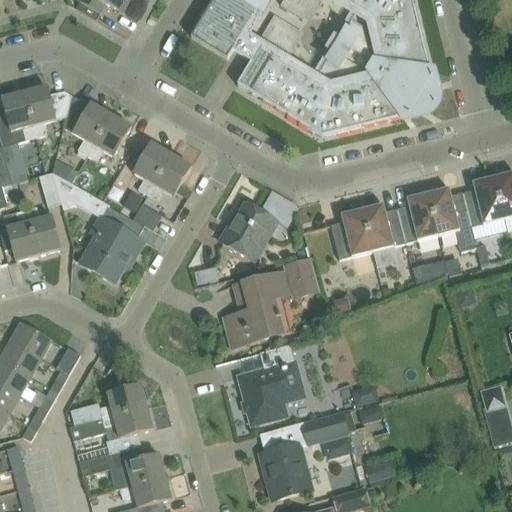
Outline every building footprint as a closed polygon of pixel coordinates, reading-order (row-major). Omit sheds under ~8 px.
[(80,0),(78,4),(80,4),(75,12),(96,24),(100,17),(106,6),(123,16),(132,0),(80,0)] [(258,11),(239,0),(214,0),(191,40),(227,62),(258,11)] [(407,71),(400,81),(402,81),(396,91),(394,91),(388,100),(375,83),(329,94),(247,44),(239,56),(252,64),(237,88),(322,139),(402,120),(400,116),(405,112),(410,119),(423,116),(427,115),(431,113),(433,110),(436,106),(437,102),(437,98),(436,94),(433,82),(425,81),(426,74),(430,74),(411,0),(338,0),(373,21),(385,67),(407,71)] [(285,0),(280,8),(303,21),(309,11),(316,15),(322,4),(315,0),(285,0)] [(261,39),(291,57),(297,46),(290,42),(296,31),(274,18),(261,39)] [(327,64),(321,60),(315,71),(331,81),(361,74),(362,71),(345,61),(352,51),(369,61),(370,59),(363,29),(346,19),(340,29),(346,33),(327,64)] [(65,95),(49,98),(47,90),(24,96),(36,141),(47,138),(44,126),(55,123),(55,122),(65,120),(65,95)] [(84,143),(78,153),(88,160),(112,119),(91,107),(89,110),(65,95),(65,120),(63,129),(74,136),(73,137),(84,143)] [(0,131),(0,144),(2,150),(36,141),(24,96),(15,98),(12,96),(6,98),(4,101),(2,102),(9,129),(0,131)] [(112,119),(88,160),(97,165),(103,154),(113,160),(121,147),(131,130),(112,119)] [(171,158),(151,147),(141,164),(133,176),(144,183),(138,193),(148,199),(171,158)] [(18,161),(30,165),(34,151),(21,148),(18,161)] [(0,150),(0,190),(2,190),(2,189),(12,187),(2,150),(0,150)] [(191,170),(171,158),(148,199),(157,204),(163,193),(174,200),(191,170)] [(511,175),(508,176),(494,180),(504,223),(511,220),(511,175)] [(39,180),(48,211),(61,207),(60,201),(58,196),(52,176),(39,180)] [(108,208),(52,176),(58,196),(100,221),(107,209),(108,208)] [(26,180),(15,183),(19,200),(31,197),(26,180)] [(474,193),(463,196),(471,230),(483,228),(504,223),(494,180),(472,185),(474,193)] [(449,191),(442,193),(428,196),(439,239),(456,235),(461,254),(476,251),(476,249),(471,230),(463,196),(451,199),(449,191)] [(132,194),(123,209),(137,217),(142,207),(145,202),(132,194)] [(228,230),(220,245),(254,265),(269,238),(268,237),(288,203),(271,194),(260,215),(246,207),(231,232),(228,230)] [(408,209),(397,212),(406,247),(417,244),(439,239),(428,196),(406,202),(408,209)] [(162,219),(145,209),(142,207),(137,217),(133,223),(153,235),(162,219)] [(384,207),(377,209),(362,212),(373,255),(394,250),(394,249),(406,247),(397,212),(385,215),(384,207)] [(96,239),(90,250),(80,267),(115,288),(131,259),(135,261),(144,246),(137,242),(143,230),(107,209),(100,221),(91,236),(96,239)] [(37,211),(26,213),(38,259),(61,253),(55,233),(51,219),(40,222),(37,211)] [(343,226),(331,229),(339,263),(373,255),(362,212),(341,218),(343,226)] [(19,228),(7,231),(16,265),(38,259),(26,213),(15,216),(19,228)] [(484,247),(476,249),(476,251),(478,259),(487,257),(484,247)] [(299,266),(285,270),(286,274),(242,286),(248,309),(251,309),(253,313),(223,321),(231,352),(285,338),(275,302),(283,300),(283,302),(293,300),(293,302),(318,295),(315,282),(306,249),(300,251),(297,255),(299,266)] [(423,268),(412,271),(417,290),(428,285),(423,268)] [(204,273),(194,275),(196,287),(207,285),(204,273)] [(471,290),(456,295),(459,308),(475,304),(471,290)] [(347,299),(329,304),(332,318),(350,313),(347,299)] [(21,325),(10,344),(41,362),(52,343),(21,325)] [(342,354),(356,353),(355,334),(341,335),(342,354)] [(296,339),(286,342),(288,349),(290,348),(297,346),(296,339)] [(0,361),(0,363),(31,381),(41,362),(10,344),(0,361)] [(239,380),(252,428),(271,423),(286,419),(280,398),(302,392),(290,348),(288,349),(260,356),(264,373),(239,380)] [(68,351),(58,368),(57,370),(61,373),(60,373),(69,378),(75,367),(81,358),(68,351)] [(0,363),(0,388),(20,399),(31,381),(0,363)] [(60,373),(50,392),(58,397),(69,378),(60,373)] [(375,387),(352,393),(356,409),(380,403),(375,387)] [(0,388),(0,412),(9,418),(9,417),(20,399),(0,388)] [(71,414),(74,429),(101,422),(101,423),(147,410),(141,388),(107,397),(110,409),(99,412),(98,407),(71,414)] [(507,410),(501,388),(480,393),(485,415),(507,410)] [(58,397),(50,392),(44,401),(36,397),(35,399),(27,394),(24,401),(40,409),(39,410),(47,415),(50,412),(54,404),(58,397)] [(377,409),(358,414),(361,426),(380,421),(377,409)] [(37,434),(41,426),(47,415),(39,410),(28,429),(37,434)] [(153,433),(147,410),(101,423),(101,422),(74,429),(70,431),(73,444),(105,436),(108,444),(105,444),(107,450),(77,458),(79,466),(141,449),(137,437),(153,433)] [(0,436),(4,439),(8,432),(15,420),(9,417),(9,418),(0,412),(0,436)] [(312,493),(300,449),(347,437),(342,417),(302,428),(302,426),(279,432),(260,437),(265,456),(260,457),(264,473),(269,472),(277,502),(312,493)] [(157,430),(158,440),(178,438),(177,428),(157,430)] [(37,434),(28,429),(25,435),(26,436),(23,440),(31,445),(37,434)] [(347,439),(323,446),(328,462),(351,456),(347,439)] [(7,452),(13,474),(24,471),(18,449),(7,452)] [(117,481),(120,492),(165,480),(159,458),(144,462),(141,449),(79,466),(83,479),(112,471),(115,482),(117,481)] [(435,456),(423,456),(423,471),(435,471),(435,456)] [(399,477),(395,462),(365,471),(369,485),(399,477)] [(361,467),(356,469),(362,491),(367,489),(361,467)] [(24,471),(13,474),(19,494),(29,491),(24,471)] [(137,509),(127,511),(164,511),(162,505),(171,503),(165,480),(120,492),(123,503),(135,500),(137,509)] [(19,494),(23,511),(34,511),(29,491),(19,494)] [(365,492),(333,501),(335,511),(360,511),(370,509),(365,492)]
